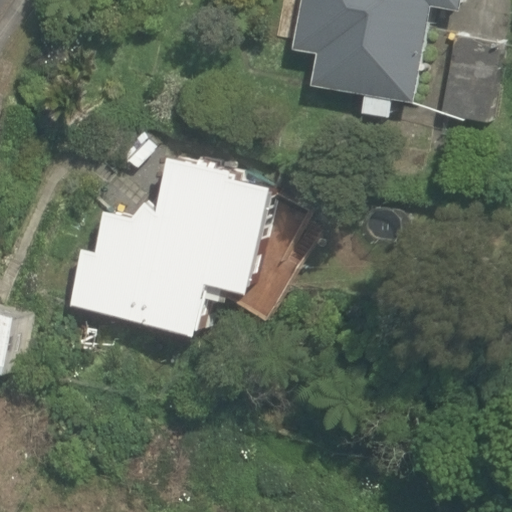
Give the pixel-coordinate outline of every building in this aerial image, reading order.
[(309,0),(300,46),(325,52),(319,81),(372,92),(368,115),(394,120),(399,95),(419,100),(439,0),(452,0),(460,1),(460,0),(309,0)] [(464,31),(450,112),(496,120),(510,39),(464,31)] [(154,76),(161,43),(135,37),(128,71),(154,76)] [(435,121),(400,116),(393,160),(428,165),(435,121)] [(469,133),(462,169),(485,174),(493,138),(469,133)] [(90,247),(76,307),(164,326),(225,340),(237,286),(274,294),(299,179),(178,153),(164,218),(164,220),(113,209),(105,250),(90,247)] [(0,365),(28,372),(42,316),(0,306),(0,365)]
